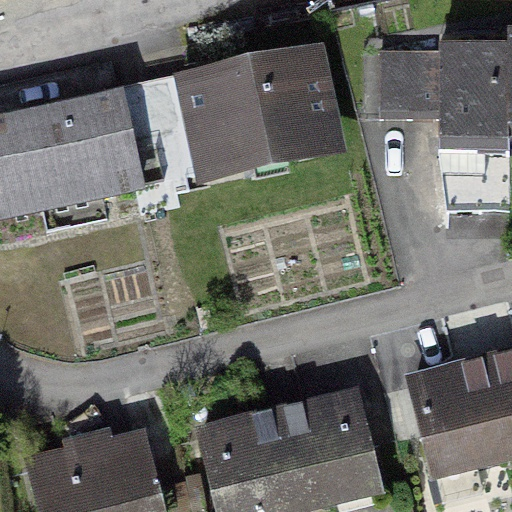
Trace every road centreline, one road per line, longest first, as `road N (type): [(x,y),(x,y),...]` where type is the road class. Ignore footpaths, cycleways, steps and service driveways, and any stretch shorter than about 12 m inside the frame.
road 1 (residential): [(0,358),(47,375),(108,376),(511,278)]
road 2 (unknown): [(180,0),(0,65)]
